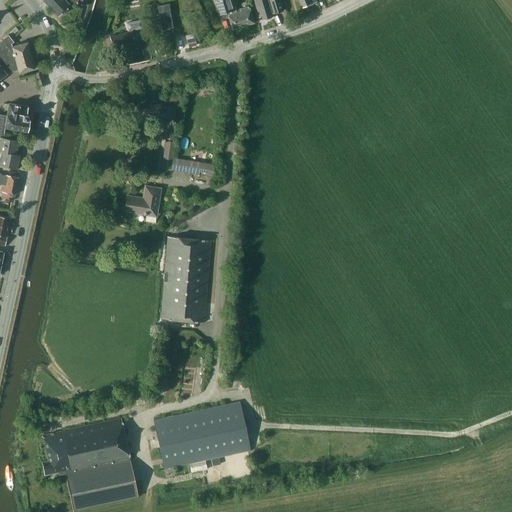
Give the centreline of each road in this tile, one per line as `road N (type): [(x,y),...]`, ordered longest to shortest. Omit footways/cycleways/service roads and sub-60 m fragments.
road 1 (residential): [(235,48),(211,395)]
road 2 (unknown): [(183,62),(154,371)]
road 3 (secondary): [(0,339),(48,98)]
road 4 (tertiary): [(86,79),(235,48)]
road 5 (tertiary): [(235,48),(365,0)]
